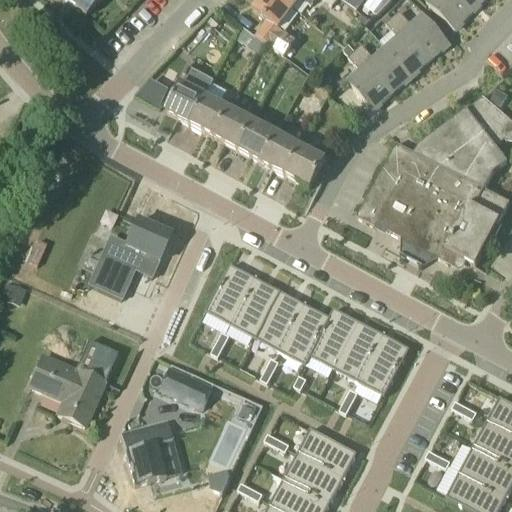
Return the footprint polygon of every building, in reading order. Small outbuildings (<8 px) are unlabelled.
[(63,0),(63,1),(85,21),(102,0),(63,0)] [(257,42),(264,47),(271,52),(272,51),(284,61),(295,45),(283,36),(279,33),(294,13),(276,0),(263,0),(253,14),(267,24),(255,40),(257,42)] [(320,2),(321,2),(322,0),(276,0),(294,13),(302,3),(310,9),(317,0),(320,2)] [(386,0),(370,0),(363,10),(377,21),(392,4),(386,0)] [(454,34),(472,16),(455,0),(433,0),(426,7),(454,34)] [(455,0),(472,16),(487,0),(455,0)] [(411,28),(400,15),(393,22),(430,64),(449,47),(423,17),(411,28)] [(393,22),(392,22),(386,28),(385,29),(396,41),(384,51),(411,81),(430,64),(393,22)] [(257,42),(255,40),(244,31),(238,42),(251,51),(257,42)] [(348,48),(341,55),(348,62),(355,56),(348,49),(348,48)] [(372,62),(362,50),(355,56),(392,98),(411,81),(384,51),(372,62)] [(373,115),(392,98),(355,56),(348,62),(359,74),(347,85),(373,115)] [(190,130),(206,101),(205,101),(212,88),(214,85),(187,71),(183,79),(185,80),(165,116),(190,130)] [(511,125),(483,100),(418,149),(414,157),(396,148),(356,222),(375,232),(376,230),(402,243),(414,250),(410,258),(422,264),(426,256),(438,263),(448,268),(453,259),(476,271),(510,208),(484,195),(494,178),(507,167),(491,146),(511,129),(511,125)] [(229,113),(220,109),(206,101),(190,130),(214,142),(229,113)] [(239,156),(254,127),(229,113),(214,142),(239,156)] [(262,168),(278,139),(254,127),(239,156),(262,168)] [(286,181),(301,152),(278,139),(262,168),(286,181)] [(309,194),(315,183),(325,165),(301,152),(286,181),(309,194)] [(146,294),(170,240),(136,225),(125,251),(110,244),(89,289),(122,305),(130,287),(146,294)] [(230,330),(256,283),(230,269),(205,316),(230,330)] [(256,283),(230,330),(255,343),(280,296),(256,283)] [(280,296),(255,343),(280,356),(305,309),(280,296)] [(305,309),(280,356),(304,369),(334,314),(333,313),(329,322),(305,309)] [(334,314),(304,369),(305,370),(310,361),(334,374),(359,327),(334,314)] [(358,387),(384,340),(359,327),(334,374),(358,387)] [(229,341),(222,337),(216,348),(223,352),(229,341)] [(384,340),(358,387),(384,401),(409,354),(384,340)] [(76,376),(42,361),(29,391),(63,406),(57,419),(84,431),(117,357),(90,345),(76,376)] [(223,352),(216,348),(211,359),(218,362),(223,352)] [(278,368),(271,364),(266,375),(273,378),(278,368)] [(168,372),(158,396),(202,416),(213,393),(168,372)] [(273,378),(266,375),(260,385),(267,389),(273,378)] [(306,385),(299,381),(293,391),(300,395),(306,385)] [(357,399),(350,395),(345,405),(352,409),(357,399)] [(485,428),(511,441),(511,408),(499,402),(485,428)] [(352,409),(345,405),(339,416),(346,420),(352,409)] [(455,407),(452,414),(462,420),(466,413),(455,407)] [(466,413),(462,420),(473,425),(477,418),(466,413)] [(134,491),(180,477),(167,424),(137,432),(138,433),(121,438),(126,457),(134,491)] [(511,441),(485,428),(472,452),(511,473),(511,441)] [(296,459),(343,484),(357,459),(310,434),(296,459)] [(268,439),(264,446),(275,452),(278,445),(268,439)] [(278,445),(275,452),(285,458),(289,451),(278,445)] [(459,477),(506,502),(511,490),(511,473),(472,452),(459,477)] [(429,456),(425,463),(436,469),(440,462),(429,456)] [(343,484),(296,459),(283,484),(330,509),(343,484)] [(440,462),(436,469),(446,475),(450,468),(440,462)] [(500,511),(506,502),(459,477),(445,502),(463,511),(500,511)] [(270,508),(276,511),(328,511),(330,509),(283,484),(270,508)] [(241,488),(238,495),(248,501),(252,494),(241,488)] [(252,494),(248,501),(259,507),(262,500),(252,494)]
